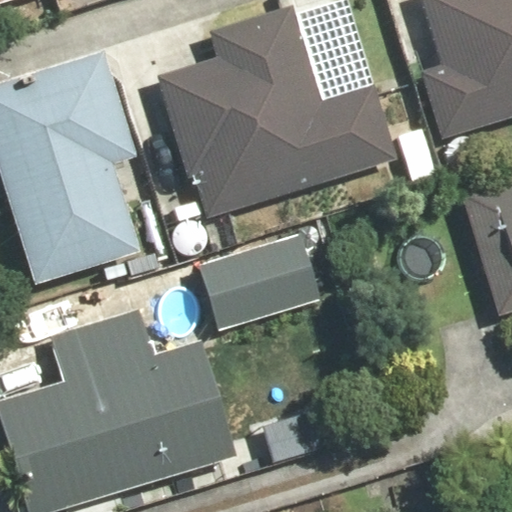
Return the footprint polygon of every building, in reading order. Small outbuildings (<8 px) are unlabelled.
[(436,142),(511,119),(511,0),(414,0),(437,71),(416,77),(436,142)] [(172,70),(150,77),(180,178),(196,174),(209,216),(394,161),(371,82),(320,97),(292,5),(209,30),(212,40),(167,53),(172,70)] [(103,62),(0,92),(0,193),(29,291),(136,259),(108,167),(132,160),(103,62)] [(511,181),(454,201),(493,317),(511,310),(511,181)] [(194,267),(213,335),(315,305),(295,238),(194,267)] [(60,385),(0,402),(0,447),(18,511),(47,511),(232,459),(198,343),(150,357),(138,314),(47,340),(60,385)]
